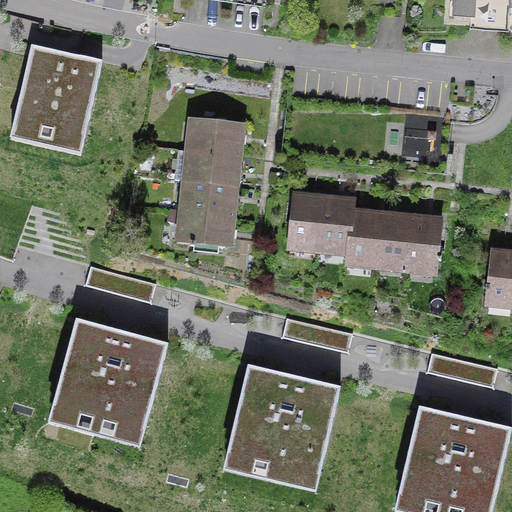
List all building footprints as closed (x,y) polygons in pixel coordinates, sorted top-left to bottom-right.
[(223,0),(223,3),(281,10),(281,0),(223,0)] [(507,23),(508,0),(457,0),(456,19),(507,23)] [(102,60),(32,43),(10,135),(81,152),(102,60)] [(457,87),(294,69),(284,158),(447,176),(457,87)] [(191,120),(187,148),(239,154),(242,126),(191,120)] [(236,184),(239,154),(187,148),(184,178),(236,184)] [(184,178),(180,210),(232,215),(236,184),(184,178)] [(289,249),(318,252),(323,200),(295,197),(289,249)] [(354,204),(323,200),(318,252),(348,255),(353,211),(354,204)] [(228,249),(232,215),(180,210),(176,243),(228,249)] [(382,215),(353,211),(348,255),(347,264),(376,267),(382,215)] [(411,217),(382,215),(376,267),(406,270),(411,217)] [(443,221),(411,217),(406,270),(438,274),(443,221)] [(484,306),(511,309),(511,254),(490,252),(484,306)] [(156,285),(91,267),(86,285),(151,303),(156,285)] [(171,343),(75,319),(50,415),(146,439),(171,343)] [(353,334),(287,319),(283,337),(349,352),(353,334)] [(498,370),(432,354),(428,372),(494,388),(498,370)] [(340,388),(244,366),(222,463),(318,485),(340,388)] [(492,511),(511,435),(511,430),(417,406),(392,502),(431,511),(492,511)]
